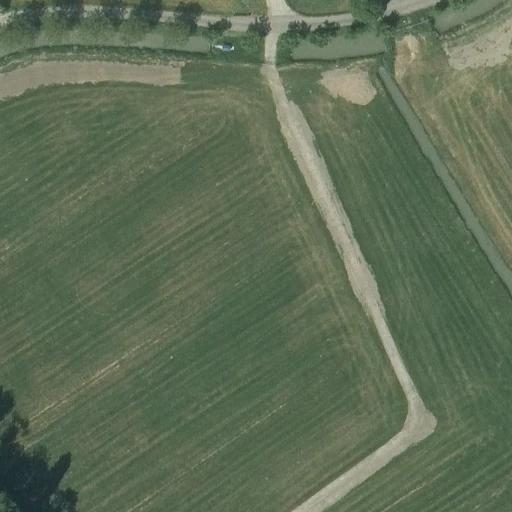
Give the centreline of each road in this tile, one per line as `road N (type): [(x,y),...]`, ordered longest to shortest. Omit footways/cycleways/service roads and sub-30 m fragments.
road 1 (track): [(305,511),(413,434),(411,405),(270,77),(274,26)]
road 2 (unclassified): [(0,21),(121,14),(274,26),(359,19),(429,0)]
